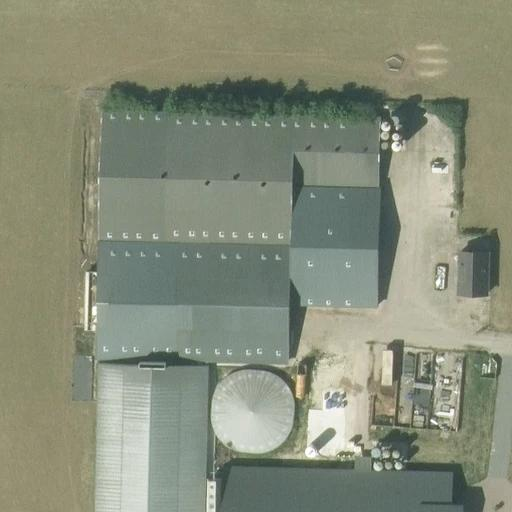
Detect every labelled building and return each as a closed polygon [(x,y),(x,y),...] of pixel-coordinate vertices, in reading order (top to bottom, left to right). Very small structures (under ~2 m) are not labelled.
[(85,317),(85,325),(99,325),(98,358),(208,361),(285,363),(286,320),(287,305),(376,308),(379,187),(381,117),(105,110),(100,292),(88,292),(87,317),(85,317)] [(460,251),(459,294),(486,294),(487,252),(460,251)] [(204,511),(208,361),(98,358),(94,511),(204,511)] [(211,412),(211,416),(212,419),(212,423),(214,427),(215,430),(217,433),(219,437),(221,439),(223,442),(226,445),(229,447),(232,449),(236,451),(239,452),(243,453),(246,454),(250,455),(254,455),(257,455),(261,454),(265,453),(268,452),(272,451),(275,449),(278,447),(281,445),(284,442),(287,439),(289,437),(291,433),(292,430),(294,427),(295,423),(296,419),(296,416),(297,412),(296,408),(296,405),(295,401),(294,397),(293,394),(291,391),(289,387),(287,384),(284,382),(281,379),(278,377),(275,375),(272,373),(268,372),(265,371),(261,370),(257,369),(254,369),(250,369),(246,370),(243,371),(239,372),(236,373),(232,375),(229,377),(226,379),(223,382),(221,384),(219,387),(217,391),(215,394),(214,397),(212,401),(212,405),(211,408),(211,412)] [(347,396),(346,423),(368,424),(370,397),(347,396)] [(223,468),(221,511),(463,511),(464,503),(452,503),(453,474),(223,468)]
